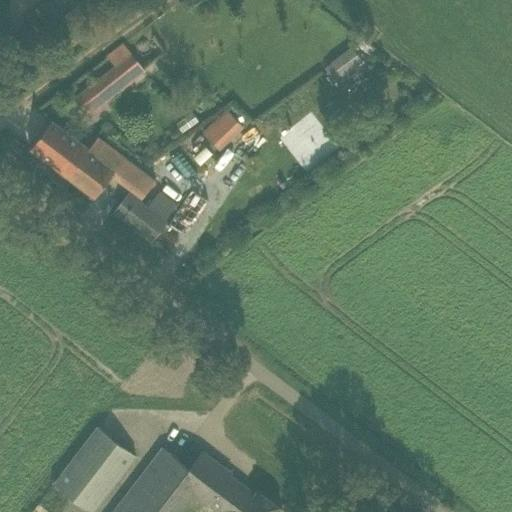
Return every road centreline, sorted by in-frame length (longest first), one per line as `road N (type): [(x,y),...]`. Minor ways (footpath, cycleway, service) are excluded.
road 1 (unclassified): [(440,511),(0,168)]
road 2 (track): [(152,0),(0,111)]
